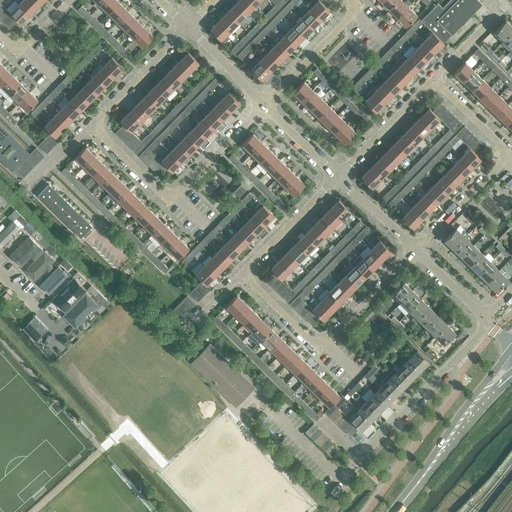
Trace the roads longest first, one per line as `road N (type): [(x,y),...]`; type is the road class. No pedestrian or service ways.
road 1 (residential): [(243,276),(319,347),(415,250)]
road 2 (residential): [(91,126),(166,197),(175,196),(264,106)]
road 3 (residential): [(415,250),(508,157),(434,80)]
road 4 (residential): [(486,318),(472,344),(339,477)]
road 5 (residential): [(264,106),(358,9),(348,0)]
road 6 (residential): [(434,80),(336,178)]
road 7 (residential): [(187,27),(91,126)]
road 8 (residential): [(336,178),(243,276)]
